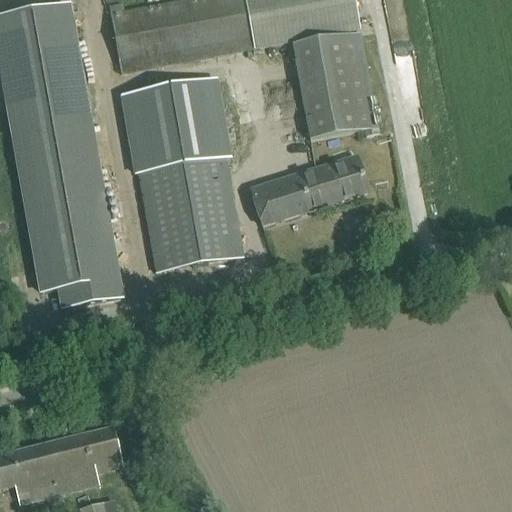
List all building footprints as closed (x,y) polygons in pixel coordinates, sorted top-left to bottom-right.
[(204,0),(111,18),(122,78),(292,47),(362,36),(355,0),(204,0)] [(68,7),(0,19),(0,57),(43,296),(61,292),(64,313),(121,302),(68,7)] [(292,47),(310,145),(379,132),(362,36),(292,47)] [(219,80),(125,98),(153,255),(157,275),(243,260),(240,240),(226,163),(233,162),(219,80)] [(251,192),(256,209),(262,228),(368,195),(359,164),(337,171),(335,166),(251,192)] [(0,493),(12,490),(16,489),(21,508),(102,488),(99,476),(124,470),(118,450),(114,430),(0,458),(0,493)]
